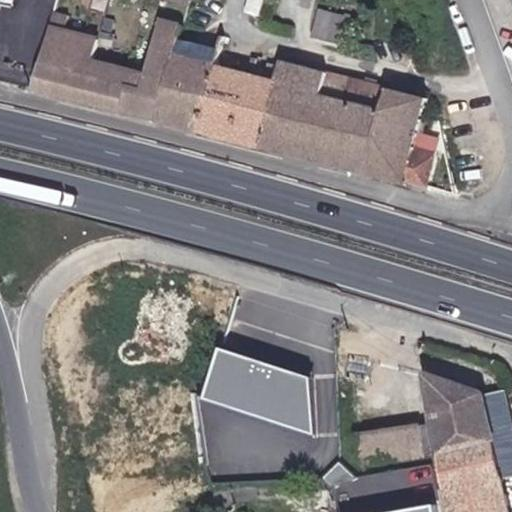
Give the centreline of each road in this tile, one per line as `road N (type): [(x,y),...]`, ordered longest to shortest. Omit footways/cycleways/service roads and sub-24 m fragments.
road 1 (residential): [(511,351),(160,247),(120,245),(76,257),(48,286),(34,326),(37,381),(23,459)]
road 2 (trunk): [(0,174),(511,319)]
road 3 (trunk): [(511,264),(0,124)]
road 4 (unclassified): [(484,209),(460,212),(0,91)]
road 5 (trunk): [(0,328),(23,459)]
